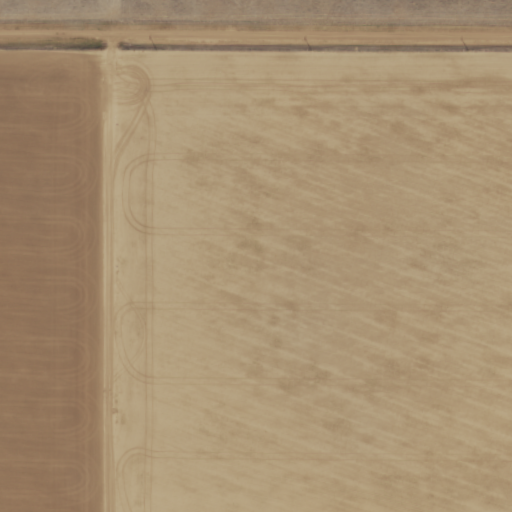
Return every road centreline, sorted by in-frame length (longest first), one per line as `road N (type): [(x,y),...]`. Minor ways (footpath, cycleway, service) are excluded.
road 1 (residential): [(0,35),(511,36)]
road 2 (track): [(100,511),(110,36)]
